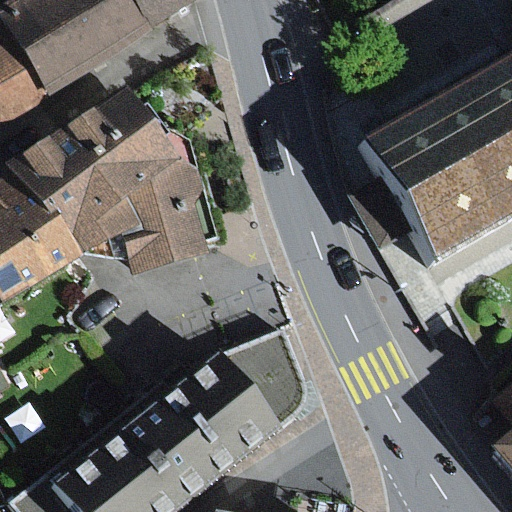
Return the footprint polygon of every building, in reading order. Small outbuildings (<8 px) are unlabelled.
[(22,0),(0,17),(0,36),(42,106),(143,39),(120,0),(22,0)] [(120,0),(143,39),(194,0),(120,0)] [(404,238),(426,276),(511,225),(511,0),(497,0),(495,1),(511,31),(511,61),(353,150),(373,186),(352,199),(382,251),(394,243),(404,238)] [(0,129),(42,106),(0,36),(0,129)] [(1,171),(6,177),(75,264),(115,242),(126,284),(202,262),(198,246),(212,243),(187,147),(164,135),(154,144),(124,98),(1,171)] [(6,177),(0,181),(0,309),(75,264),(6,177)] [(176,372),(6,506),(10,511),(180,511),(278,436),(294,419),(300,407),(302,397),(300,387),(279,335),(213,360),(184,381),(176,372)] [(509,436),(488,456),(511,486),(511,380),(483,406),(509,436)]
